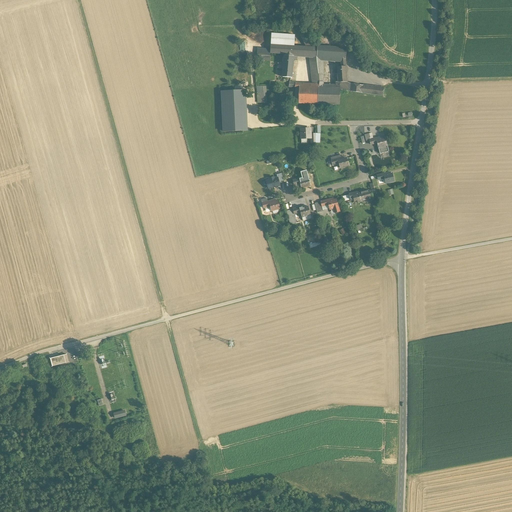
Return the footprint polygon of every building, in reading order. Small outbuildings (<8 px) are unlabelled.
[(296,28),(307,48),(315,48),(303,25),(296,28)] [(294,35),(271,34),(271,45),(284,46),(294,47),(294,35)] [(284,46),(271,45),(270,49),(270,53),(284,54),(297,55),(311,56),(317,56),(317,48),(315,48),(307,48),(294,47),(284,46)] [(317,48),(317,56),(320,56),(322,57),(337,58),(346,59),(346,48),(317,46),(317,48)] [(293,56),(284,56),(284,64),(278,63),(278,68),(283,69),(283,71),(282,77),(287,78),(286,81),(289,81),(289,82),(290,82),(290,78),(291,78),(293,59),(293,56)] [(317,56),(311,56),(314,83),(319,83),(319,82),(319,80),(317,63),(317,56)] [(337,58),(337,67),(346,66),(346,59),(337,58)] [(346,66),(337,67),(338,74),(335,74),(336,77),(338,77),(338,82),(340,82),(342,82),(344,82),(347,82),(346,66)] [(338,82),(336,82),(335,88),(322,88),(323,82),(321,82),(321,79),(319,80),(319,82),(319,83),(319,85),(318,103),(339,104),(340,91),(340,86),(340,82),(338,82)] [(342,86),(340,86),(340,91),(350,92),(350,91),(351,84),(347,82),(344,82),(344,86),(342,86)] [(362,93),(363,85),(351,84),(350,91),(362,93)] [(311,85),(311,88),(299,87),(299,103),(318,103),(319,85),(311,85)] [(384,88),(363,85),(362,93),(383,96),(384,91),(384,88)] [(226,132),(251,131),(249,90),(224,91),(226,132)] [(310,128),(301,129),(301,139),(307,138),(311,138),(311,134),(310,128)] [(385,138),(379,139),(379,138),(376,139),(377,143),(380,154),(389,151),(385,138)] [(336,159),(331,161),(332,165),(339,163),(340,168),(349,166),(347,158),(341,159),(341,158),(336,159)] [(306,171),(301,172),(302,178),(293,181),(294,185),(295,185),(297,190),(310,186),(308,178),(306,171)] [(392,174),(387,175),(386,173),(377,176),(378,180),(384,179),(385,184),(394,182),(392,174)] [(279,184),(277,178),(274,179),(273,178),(269,179),(270,180),(266,181),(268,189),(280,186),(279,184)] [(369,191),(359,193),(358,192),(352,193),(354,200),(354,199),(354,198),(356,197),(358,202),(371,199),(369,191)] [(336,199),(331,201),(330,199),(320,202),(322,206),(326,205),(325,204),(328,203),(329,210),(333,209),(338,207),(336,199)] [(278,201),(272,202),(272,201),(262,204),(263,208),(268,207),(267,206),(270,205),(271,211),(272,211),(276,210),(280,209),(278,201)] [(320,202),(314,204),(316,210),(317,213),(323,212),(322,206),(320,202)] [(308,207),(305,208),(304,206),(299,208),(300,213),(301,217),(309,215),(310,215),(308,207)] [(295,216),(291,217),(290,210),(287,211),(290,225),(296,223),(295,216)] [(66,354),(50,359),(52,366),(68,362),(66,354)]
